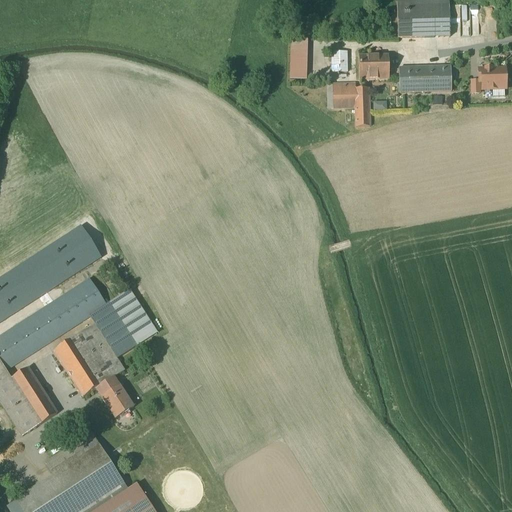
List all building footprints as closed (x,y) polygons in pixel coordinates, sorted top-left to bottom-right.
[(396,0),(397,39),(450,38),(448,0),(396,0)] [(307,41),(291,40),(289,80),(306,81),(307,41)] [(346,53),(332,53),(332,74),(347,74),(346,53)] [(388,56),(358,57),(359,81),(388,80),(388,56)] [(450,67),(398,69),(399,93),(451,92),(450,67)] [(485,70),(479,70),(479,82),(482,82),(482,90),(505,89),(505,70),(492,70),(492,69),(485,69),(485,70)] [(355,85),(327,86),(328,110),(355,109),(355,128),(370,128),(369,89),(355,89),(355,85)] [(434,97),(433,105),(443,105),(443,97),(434,97)] [(375,111),(388,111),(388,102),(375,102),(375,111)] [(0,362),(6,371),(89,318),(107,306),(105,304),(90,280),(0,337),(0,362)] [(89,318),(94,326),(115,359),(157,332),(129,289),(105,304),(107,306),(89,318)] [(94,326),(53,352),(83,398),(103,386),(110,381),(124,372),(115,359),(94,326)] [(6,371),(0,362),(0,402),(22,437),(57,415),(27,369),(11,380),(6,371)] [(116,390),(110,381),(103,386),(109,394),(102,399),(116,420),(133,409),(119,387),(116,390)] [(15,501),(22,511),(97,511),(128,492),(91,434),(45,465),(52,477),(15,501)] [(97,511),(153,511),(137,486),(128,492),(97,511)]
